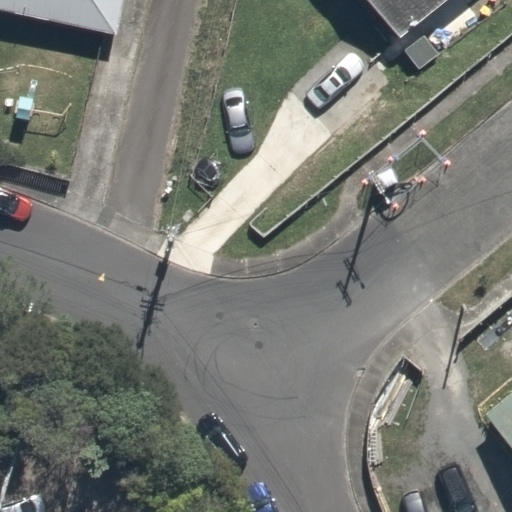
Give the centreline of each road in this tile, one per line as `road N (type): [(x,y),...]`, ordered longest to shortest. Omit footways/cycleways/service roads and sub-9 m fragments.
road 1 (residential): [(268,375),(511,171)]
road 2 (residential): [(110,288),(175,0)]
road 3 (residential): [(110,288),(268,375)]
road 4 (residential): [(268,375),(308,511)]
